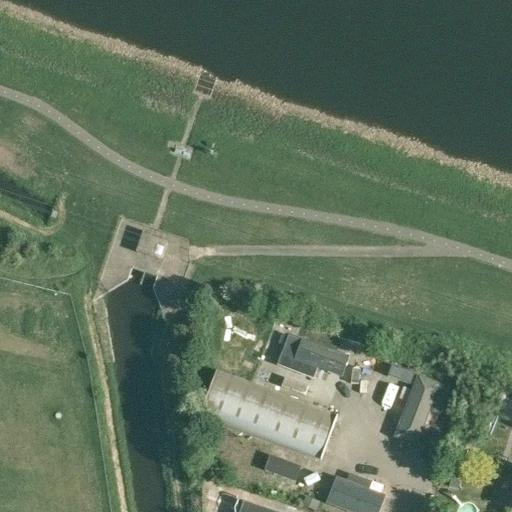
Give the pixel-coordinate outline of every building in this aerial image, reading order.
[(136,253),(162,262),(169,241),(143,232),(136,253)] [(288,336),(277,365),(313,379),(317,369),(341,378),(349,357),(301,339),(301,341),(288,336)] [(414,375),(391,366),(387,378),(410,386),(414,375)] [(199,417),(209,420),(321,461),(338,416),(216,371),(199,417)] [(427,411),(438,415),(448,388),(418,376),(395,437),(415,445),(427,411)] [(491,404),(496,388),(478,382),(473,398),(491,404)] [(304,465),(274,467),(274,478),(304,477),(304,465)] [(313,488),(328,481),(321,467),(307,474),(313,488)] [(491,501),(510,508),(510,509),(511,509),(511,478),(502,474),(491,501)] [(449,487),(459,489),(461,479),(451,477),(449,487)] [(338,479),(329,504),(351,511),(377,511),(383,496),(338,479)] [(314,510),(317,502),(306,497),(303,505),(314,510)]
